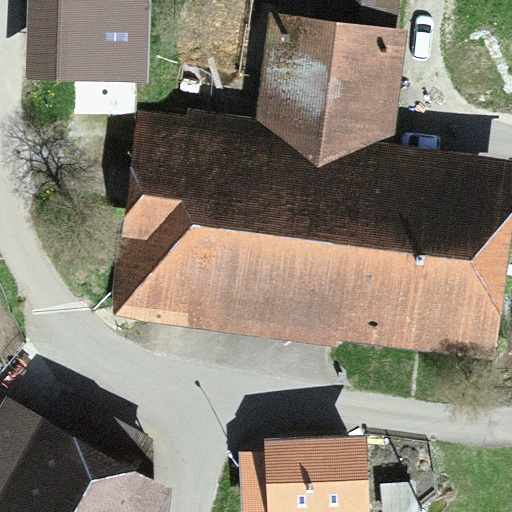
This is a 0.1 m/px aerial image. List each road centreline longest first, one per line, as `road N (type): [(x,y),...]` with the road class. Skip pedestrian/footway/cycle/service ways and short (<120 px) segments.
road 1 (unclassified): [(232,408),(103,372),(0,210)]
road 2 (unclassified): [(511,425),(422,426),(232,408)]
road 3 (unclassified): [(5,0),(10,125),(0,152)]
